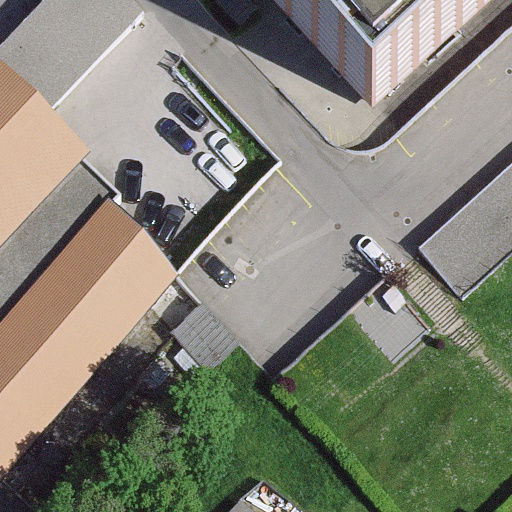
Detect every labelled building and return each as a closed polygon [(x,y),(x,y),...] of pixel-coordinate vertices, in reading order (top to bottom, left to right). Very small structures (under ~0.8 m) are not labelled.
[(127,0),(55,0),(0,58),(0,258),(84,169),(41,124),(143,16),(127,0)] [(272,0),(375,114),(501,0),(272,0)] [(84,169),(0,258),(0,471),(4,475),(144,316),(212,372),(238,349),(113,210),(119,203),(84,169)] [(511,172),(423,250),(452,283),(511,231),(511,172)] [(387,284),(275,382),(318,430),(429,332),(387,284)] [(0,511),(42,511),(4,475),(0,471),(0,511)]
